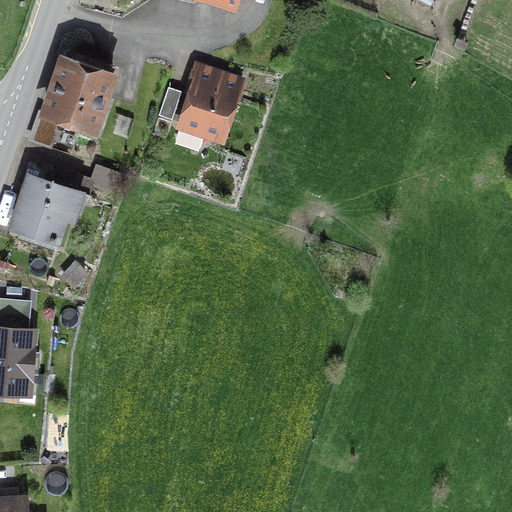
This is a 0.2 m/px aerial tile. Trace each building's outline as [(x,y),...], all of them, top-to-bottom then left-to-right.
[(226,0),(171,0),(220,17),(226,0)] [(84,144),(105,83),(51,65),(30,126),(84,144)] [(238,84),(195,69),(171,136),(214,151),(238,84)] [(167,89),(158,117),(173,121),(182,94),(167,89)] [(73,172),(20,154),(3,205),(48,221),(57,196),(64,199),(73,172)] [(101,169),(95,186),(115,192),(121,175),(101,169)] [(76,262),(63,275),(74,285),(86,271),(76,262)] [(0,381),(17,382),(20,317),(0,316),(0,381)] [(0,511),(19,511),(14,475),(0,477),(0,511)]
